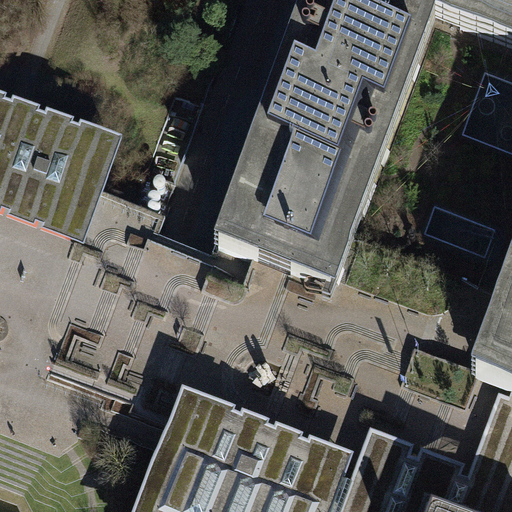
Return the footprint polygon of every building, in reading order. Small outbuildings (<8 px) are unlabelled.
[(310,0),(219,248),(255,261),(304,279),(302,287),(330,297),(337,279),(432,20),(439,0),(310,0)] [(511,0),(439,0),(432,20),(511,49),(511,0)] [(0,208),(82,239),(115,153),(17,117),(0,110),(0,208)] [(511,286),(506,302),(476,382),(501,392),(511,395),(511,286)] [(511,395),(501,392),(469,470),(511,485),(511,395)] [(348,511),(358,483),(352,481),(288,458),(293,445),(215,417),(189,407),(182,428),(176,442),(171,455),(150,511),(348,511)] [(453,511),(469,470),(371,433),(352,481),(358,483),(348,511),(428,511),(430,507),(442,511),(453,511)] [(511,511),(511,485),(469,470),(453,511),(511,511)]
